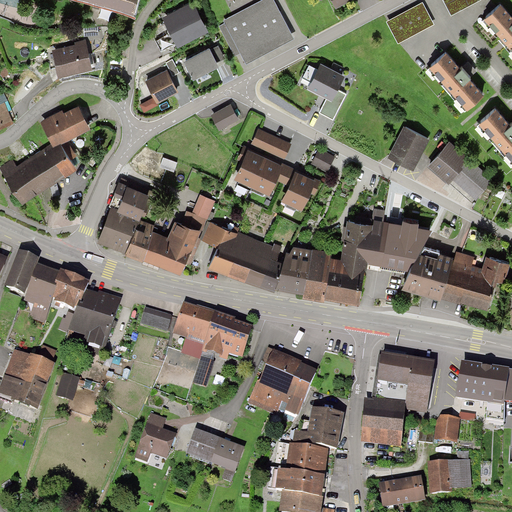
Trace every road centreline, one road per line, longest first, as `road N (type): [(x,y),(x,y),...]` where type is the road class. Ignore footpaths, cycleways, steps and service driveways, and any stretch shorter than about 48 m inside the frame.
road 1 (residential): [(511,236),(250,102),(237,86)]
road 2 (primary): [(75,257),(182,288),(368,321)]
road 3 (residential): [(356,511),(356,396),(368,321)]
road 4 (residential): [(237,86),(399,0)]
road 5 (primary): [(368,321),(511,347)]
road 6 (residential): [(122,105),(105,92),(70,88),(0,141)]
road 7 (residential): [(75,257),(108,177),(137,137)]
